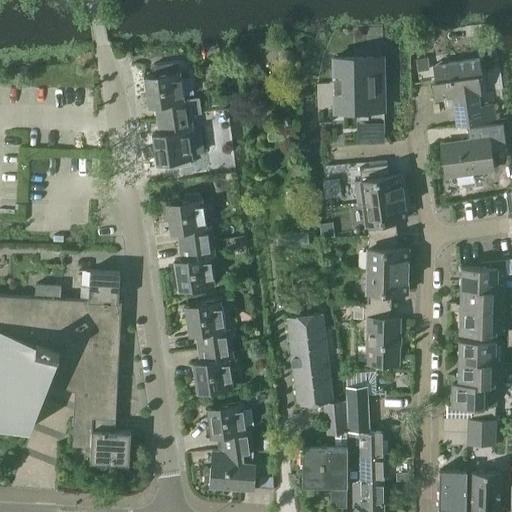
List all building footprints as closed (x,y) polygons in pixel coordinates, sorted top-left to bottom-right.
[(283,51),(279,55),(280,61),(284,64),(290,64),(293,59),(293,54),(288,50),(283,51)] [(333,58),(334,111),(374,110),(374,104),(384,104),(383,73),(373,73),(373,57),(333,58)] [(427,57),(416,59),(417,70),(428,69),(427,57)] [(455,125),(454,125),(455,127),(494,121),(492,105),(480,107),(478,94),(480,94),(478,76),(481,75),(478,58),(432,65),(434,79),(431,80),(434,99),(451,97),(455,125)] [(153,75),(144,76),(148,106),(155,105),(157,119),(190,114),(200,112),(198,97),(184,99),(180,71),(178,71),(177,61),(151,65),(153,75)] [(190,114),(157,119),(159,133),(152,133),(156,163),(176,161),(176,166),(190,164),(189,158),(192,158),(188,130),(192,129),(190,114)] [(441,144),(446,176),(492,170),(488,138),(497,137),(496,124),(466,128),(468,140),(441,144)] [(354,180),(357,202),(403,196),(400,174),(388,175),(387,163),(359,167),(361,179),(354,180)] [(326,180),(323,180),(325,198),(328,198),(342,196),(340,178),(326,180)] [(290,191),(287,193),(287,197),(290,199),(294,198),(295,194),(294,191),(290,191)] [(177,231),(178,244),(212,239),(211,225),(205,226),(201,197),(199,197),(198,192),(184,194),(184,200),(166,202),(170,232),(177,231)] [(367,223),(368,235),(396,233),(394,219),(406,217),(403,196),(357,202),(358,203),(363,202),(366,223),(367,223)] [(367,247),(366,269),(407,270),(408,248),(396,247),(396,233),(368,235),(368,247),(367,247)] [(212,239),(178,244),(180,259),(174,260),(178,289),(213,284),(210,255),(215,255),(212,239)] [(461,266),(460,288),(504,290),(505,273),(511,271),(511,258),(510,259),(504,259),(480,262),(480,266),(461,266)] [(89,461),(112,462),(112,460),(114,460),(114,459),(128,460),(128,463),(129,463),(132,431),(116,431),(122,300),(119,300),(121,271),(91,269),(90,298),(61,297),(62,284),(37,283),(37,295),(0,293),(0,427),(30,429),(50,373),(74,383),(72,445),(90,446),(89,461)] [(366,303),(391,304),(391,291),(406,292),(407,270),(366,269),(366,291),(366,303)] [(450,310),(460,310),(504,311),(504,290),(460,288),(460,302),(456,302),(456,299),(450,299),(450,310)] [(195,334),(197,347),(231,342),(229,327),(223,327),(219,299),(184,304),(188,335),(195,334)] [(362,315),(362,318),(367,318),(366,363),(398,364),(399,318),(390,317),(391,304),(366,303),(363,303),(362,315)] [(504,311),(460,310),(459,333),(503,334),(504,311)] [(288,316),(298,405),(324,402),(328,434),(346,432),(343,400),(335,401),(323,312),(288,316)] [(459,339),(458,361),(502,362),(503,339),(459,339)] [(231,342),(197,347),(199,361),(192,362),(196,392),(232,387),(228,357),(233,356),(231,342)] [(448,374),(448,382),(452,382),(496,384),(496,385),(502,385),(502,362),(458,361),(458,376),(454,376),(454,374),(448,374)] [(365,373),(346,374),(348,431),(352,430),(352,456),(382,457),(382,431),(368,431),(366,394),(375,394),(374,372),(365,373)] [(447,405),(447,416),(471,417),(474,417),(495,417),(496,385),(496,384),(452,382),(451,405),(447,405)] [(211,449),(211,451),(238,452),(254,450),(251,429),(246,430),(241,401),(206,407),(209,436),(217,435),(219,449),(211,449)] [(467,443),(467,417),(442,417),(442,443),(467,443)] [(467,417),(467,443),(494,444),(495,418),(467,417)] [(334,446),(302,446),(303,485),(331,485),(330,506),(345,506),(346,506),(347,506),(346,446),(346,432),(334,434),(334,446)] [(238,452),(211,451),(210,468),(205,468),(204,481),(210,481),(209,485),(253,488),(255,461),(252,461),(252,452),(254,451),(254,450),(238,452)] [(382,457),(352,456),(352,480),(382,481),(382,457)] [(438,502),(437,511),(465,511),(466,470),(439,469),(438,502)] [(499,511),(500,471),(470,471),(469,511),(499,511)] [(412,472),(400,472),(401,480),(413,480),(412,472)] [(382,511),(382,481),(352,480),(352,511),(382,511)]
